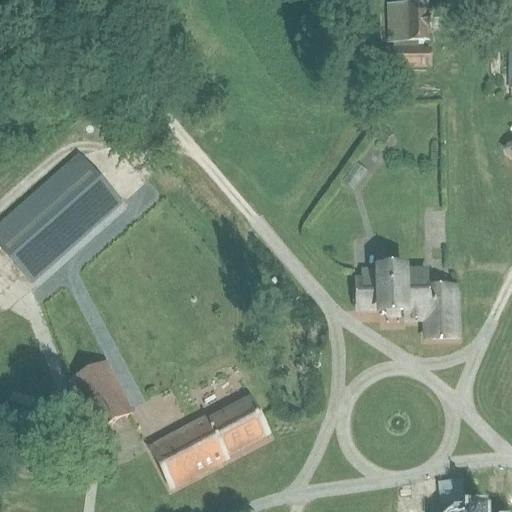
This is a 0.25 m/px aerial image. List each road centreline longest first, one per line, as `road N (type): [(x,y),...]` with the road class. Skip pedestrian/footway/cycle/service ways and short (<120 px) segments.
road 1 (unclassified): [(167,124),(336,319)]
road 2 (track): [(58,0),(167,124)]
